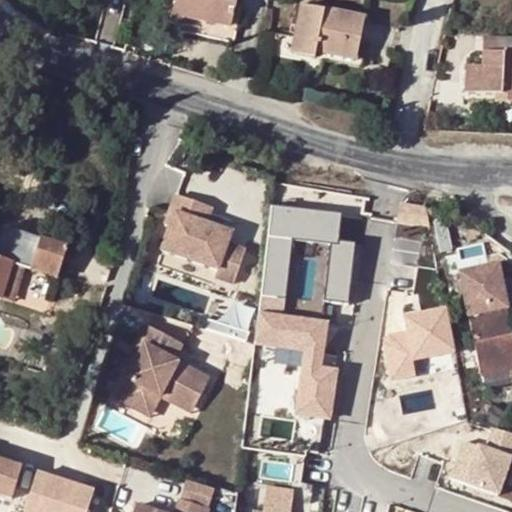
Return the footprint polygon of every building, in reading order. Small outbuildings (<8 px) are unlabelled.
[(236,0),(170,0),(165,22),(198,28),(196,36),(233,44),(236,30),(230,29),(236,0)] [(314,59),(315,55),(316,48),(357,56),(363,20),(301,7),(301,9),(294,8),(288,34),(296,35),(291,54),(314,59)] [(266,10),(263,35),(270,36),(272,10),(266,10)] [(463,94),(494,95),(500,94),(500,104),(511,103),(511,40),(481,40),(481,69),(464,69),(463,94)] [(316,48),(315,55),(356,64),(357,56),(316,48)] [(228,213),(201,210),(203,194),(165,190),(163,207),(168,207),(167,220),(164,245),(223,252),(222,259),(242,261),(246,227),(226,225),(228,213)] [(276,206),(265,296),(289,299),(297,239),(346,245),(350,215),(276,206)] [(0,298),(1,299),(14,264),(25,267),(57,277),(67,246),(40,238),(35,252),(0,240),(0,298)] [(363,246),(339,242),(329,299),(352,304),(363,246)] [(25,267),(14,264),(1,299),(13,303),(25,267)] [(511,361),(511,336),(511,335),(495,266),(457,275),(480,369),(511,361)] [(410,334),(388,337),(394,381),(421,377),(418,360),(460,354),(454,311),(408,318),(410,334)] [(337,421),(343,369),(331,368),(336,320),(262,312),(258,346),(307,351),(300,416),(337,421)] [(144,324),(136,339),(143,343),(128,371),(114,398),(142,412),(152,392),(159,395),(165,384),(180,391),(178,395),(194,404),(208,377),(173,359),(181,343),(144,324)] [(136,339),(121,368),(128,371),(143,343),(136,339)] [(70,371),(74,357),(54,351),(49,365),(70,371)] [(511,369),(511,361),(480,369),(482,376),(511,369)] [(142,412),(149,415),(159,395),(152,392),(142,412)] [(27,511),(92,511),(100,489),(41,470),(27,511)] [(265,487),(263,499),(274,500),(272,511),(289,511),(292,490),(265,487)] [(272,511),(274,500),(263,499),(261,511),(272,511)] [(207,511),(208,509),(179,500),(174,511),(155,511),(134,505),(131,511),(207,511)]
